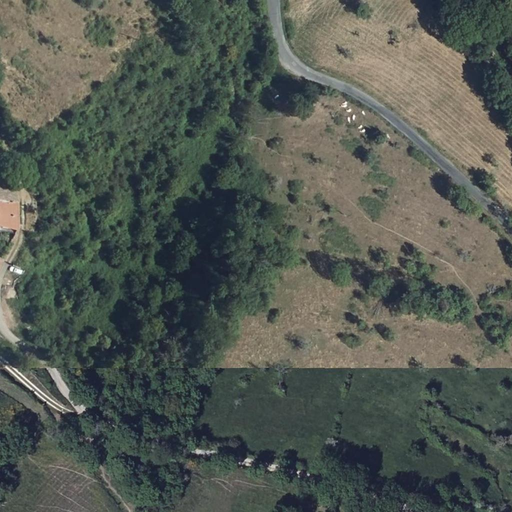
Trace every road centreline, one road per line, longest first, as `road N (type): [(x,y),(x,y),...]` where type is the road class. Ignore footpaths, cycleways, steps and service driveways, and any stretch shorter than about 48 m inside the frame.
road 1 (unclassified): [(0,308),(9,334),(112,426),(414,511)]
road 2 (tertiary): [(275,0),(289,59),(411,134),(511,230)]
road 3 (track): [(0,120),(22,208),(0,281)]
